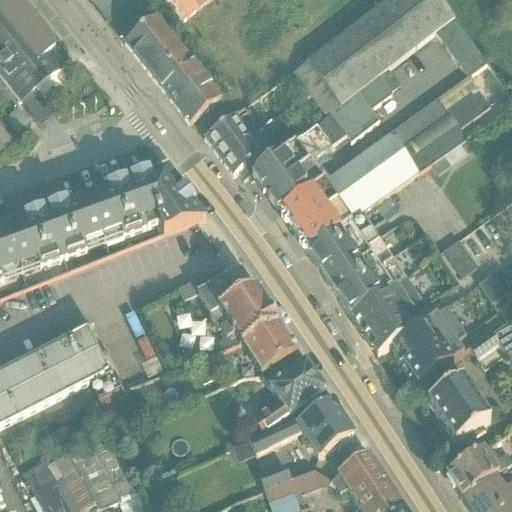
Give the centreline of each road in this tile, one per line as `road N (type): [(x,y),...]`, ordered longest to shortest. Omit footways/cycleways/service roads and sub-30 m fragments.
road 1 (tertiary): [(430,511),(288,295),(153,120)]
road 2 (residential): [(153,120),(0,183)]
road 3 (tertiary): [(153,120),(59,0)]
